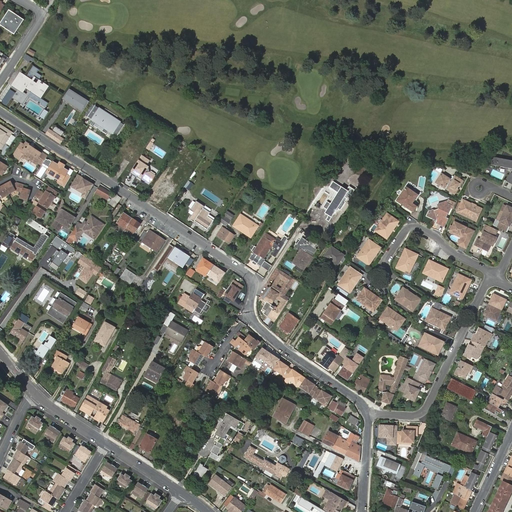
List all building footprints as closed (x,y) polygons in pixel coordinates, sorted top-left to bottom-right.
[(23,19),(11,11),(1,25),(13,33),(16,29),(23,19)] [(27,53),(23,58),(30,63),(34,59),(27,53)] [(34,66),(25,79),(19,75),(12,85),(18,89),(12,98),(23,105),(32,91),(41,98),(48,86),(39,80),(42,76),(37,73),(39,70),(34,66)] [(90,102),(69,89),(63,100),(83,113),(90,102)] [(125,126),(95,106),(88,117),(117,137),(125,126)] [(61,143),(66,134),(57,128),(58,126),(54,123),(46,134),(54,139),(61,143)] [(0,146),(1,147),(4,142),(10,133),(0,126),(0,146)] [(16,138),(16,137),(10,133),(4,142),(10,146),(16,138)] [(42,165),(47,156),(41,152),(41,153),(32,148),(32,149),(29,147),(30,146),(30,145),(26,142),(24,145),(22,143),(14,156),(20,160),(22,157),(24,154),(30,158),(29,159),(37,165),(38,163),(42,165)] [(150,161),(141,155),(131,171),(152,185),(157,176),(149,172),(149,167),(147,165),(150,161)] [(511,183),(511,158),(493,156),(492,164),(511,167),(511,171),(507,181),(511,183)] [(47,171),(59,179),(61,181),(60,183),(64,186),(70,177),(66,174),(68,171),(63,167),(59,164),(54,161),(47,171)] [(451,180),(452,179),(444,174),(438,182),(456,194),(465,181),(457,176),(454,180),(453,181),(451,180)] [(84,179),(77,175),(71,186),(83,194),(82,196),(86,198),(93,185),(83,179),(84,179)] [(168,199),(176,186),(162,178),(154,191),(168,199)] [(6,184),(4,185),(9,194),(16,190),(19,191),(21,184),(16,183),(13,185),(11,181),(8,183),(8,184),(6,184)] [(324,207),(335,215),(339,209),(341,211),(344,207),(344,208),(347,203),(346,203),(349,200),(350,200),(356,191),(351,187),(348,191),(335,182),(331,188),(341,195),(339,198),(337,196),(334,201),(336,202),(333,205),(327,201),(324,207)] [(21,184),(19,191),(22,192),(20,198),(29,200),(31,190),(29,189),(27,190),(26,189),(23,188),(24,185),(21,184)] [(9,194),(4,185),(0,187),(0,188),(0,198),(2,198),(9,195),(9,194)] [(106,191),(99,186),(96,191),(108,198),(111,193),(106,191)] [(407,187),(397,201),(403,205),(404,204),(407,206),(406,207),(414,212),(418,207),(413,204),(419,195),(407,187)] [(56,197),(48,192),(47,194),(45,194),(39,190),(37,194),(52,203),(56,197)] [(108,198),(96,191),(95,193),(107,200),(108,198)] [(48,209),(52,203),(37,194),(35,197),(41,201),(41,203),(40,204),(47,209),(48,209)] [(114,208),(121,198),(115,194),(108,204),(114,208)] [(201,225),(204,227),(207,230),(214,221),(208,216),(210,213),(203,208),(204,207),(196,201),(190,210),(193,213),(189,219),(194,222),(195,221),(201,225)] [(483,209),(467,201),(466,204),(462,202),(458,212),(462,214),(463,212),(478,219),(483,209)] [(440,218),(438,222),(441,223),(446,225),(449,219),(446,218),(452,206),(447,204),(447,203),(446,202),(438,204),(440,209),(435,210),(433,209),(430,211),(428,215),(436,219),(437,217),(440,218)] [(45,211),(47,209),(40,204),(38,207),(37,207),(36,209),(36,211),(34,211),(33,214),(42,219),(46,212),(45,211)] [(500,221),(497,227),(501,229),(504,223),(509,225),(511,219),(511,207),(505,204),(502,210),(505,211),(500,221)] [(62,210),(52,226),(55,228),(57,224),(60,226),(62,223),(69,227),(74,217),(62,210)] [(220,222),(226,226),(230,220),(230,221),(234,215),(227,211),(220,222)] [(477,221),(478,219),(463,212),(462,214),(477,221)] [(120,219),(117,223),(120,225),(117,230),(122,234),(126,228),(126,227),(132,218),(124,213),(120,219)] [(391,227),(394,228),(398,222),(387,214),(376,231),(380,233),(381,231),(385,233),(383,236),(387,238),(391,232),(389,230),(391,227)] [(14,221),(17,223),(20,219),(14,215),(9,223),(11,225),(14,221)] [(242,228),(252,235),(258,226),(241,215),(233,226),(241,231),(242,228)] [(79,230),(75,227),(74,228),(70,236),(66,242),(70,245),(74,239),(77,240),(83,231),(93,238),(102,225),(92,217),(87,224),(84,222),(82,225),(79,230)] [(42,234),(44,235),(45,234),(47,230),(29,218),(26,223),(42,234)] [(140,224),(132,218),(126,227),(134,232),(140,224)] [(461,232),(472,237),(475,231),(456,222),(453,228),(461,232)] [(479,238),(478,240),(490,246),(490,245),(491,245),(492,244),(493,245),(497,238),(495,237),(499,230),(487,224),(483,232),(484,232),(481,239),(479,238)] [(251,237),(252,235),(242,228),(241,231),(251,237)] [(466,248),(472,237),(461,232),(453,228),(452,230),(464,237),(460,245),(466,248)] [(220,237),(229,243),(234,235),(225,229),(220,237)] [(142,241),(157,252),(165,240),(149,230),(142,241)] [(464,237),(452,230),(451,232),(462,237),(459,244),(460,245),(464,237)] [(6,242),(11,245),(15,235),(10,233),(6,242)] [(254,246),(252,250),(251,250),(253,252),(248,259),(252,262),(252,263),(256,266),(257,265),(260,267),(262,265),(264,261),(265,259),(263,258),(271,246),(275,248),(273,251),(277,254),(288,238),(284,235),(281,240),(277,237),(275,239),(266,233),(257,247),(254,246)] [(35,258),(50,237),(45,234),(44,235),(42,234),(34,248),(17,237),(10,248),(19,254),(18,255),(22,258),(23,256),(31,262),(34,257),(35,258)] [(75,248),(57,235),(50,245),(60,251),(49,266),(56,271),(68,254),(65,252),(67,250),(72,253),(75,248)] [(303,238),(300,243),(307,248),(309,245),(310,243),(303,238)] [(373,253),(376,254),(380,248),(369,240),(358,257),(362,259),(363,257),(366,259),(365,262),(369,264),(373,258),(371,256),(373,253)] [(490,246),(478,240),(475,245),(488,252),(490,247),(489,246),(490,246)] [(307,248),(300,243),(297,248),(302,251),(294,262),(304,268),(316,250),(309,245),(307,248)] [(335,268),(344,255),(331,246),(324,256),(333,262),(331,265),(335,268)] [(188,260),(190,257),(185,254),(180,251),(177,249),(174,247),(167,257),(174,261),(174,260),(184,266),(188,260)] [(403,261),(400,260),(397,267),(409,273),(417,255),(406,249),(402,256),(405,257),(403,261)] [(102,268),(84,254),(78,262),(85,268),(79,276),(87,282),(93,274),(96,276),(102,268)] [(208,275),(214,265),(206,260),(203,258),(203,260),(197,267),(203,271),(205,273),(204,275),(203,277),(205,278),(208,275)] [(101,265),(103,267),(109,271),(112,267),(103,261),(101,265)] [(272,266),(264,261),(262,265),(269,270),(272,266)] [(436,266),(437,264),(430,261),(424,272),(442,281),(444,277),(441,276),(443,272),(446,273),(448,269),(441,266),(439,268),(436,266)] [(225,273),(214,265),(208,275),(219,282),(225,273)] [(126,268),(120,278),(123,280),(130,285),(136,275),(126,268)] [(195,272),(190,268),(186,273),(191,277),(195,272)] [(270,314),(277,318),(280,313),(289,300),(283,297),(284,295),(294,279),(277,268),(270,278),(275,282),(273,285),(272,284),(270,288),(272,289),(269,293),(266,291),(264,295),(265,296),(263,299),(264,300),(262,303),(262,304),(262,305),(263,305),(264,306),(262,309),(266,311),(264,314),(268,317),(270,314)] [(355,280),(357,282),(361,275),(351,268),(339,285),(343,287),(344,285),(348,287),(346,289),(350,292),(354,285),(352,284),(355,280)] [(465,286),(467,287),(471,280),(459,275),(450,293),(455,295),(456,292),(459,294),(458,296),(462,298),(466,291),(463,290),(465,286)] [(290,298),(300,283),(294,279),(284,295),(290,298)] [(232,284),(225,295),(232,300),(233,300),(235,297),(240,290),(232,284)] [(441,297),(445,288),(443,287),(442,290),(437,288),(434,294),(441,297)] [(399,301),(405,290),(404,288),(396,299),(399,301)] [(184,293),(178,303),(193,313),(195,310),(200,313),(202,310),(205,303),(201,300),(205,294),(196,289),(191,297),(184,293)] [(381,300),(375,295),(373,298),(370,295),(371,293),(365,289),(357,299),(374,311),(376,307),(374,305),(376,302),(378,304),(381,300)] [(410,293),(405,290),(399,301),(412,311),(415,307),(413,305),(415,302),(417,304),(420,300),(414,295),(412,298),(409,295),(410,293)] [(58,300),(56,299),(53,305),(55,306),(51,312),(58,317),(57,319),(63,323),(76,303),(62,294),(58,300)] [(348,301),(338,294),(337,296),(347,303),(348,301)] [(490,300),(489,304),(501,310),(506,300),(493,294),(491,298),(495,299),(494,302),(490,300)] [(94,299),(89,296),(86,302),(90,304),(94,299)] [(347,303),(337,296),(335,299),(334,298),(320,318),(331,325),(336,319),(338,318),(341,314),(340,313),(345,306),(347,303)] [(90,306),(84,302),(80,309),(86,313),(90,306)] [(210,306),(205,303),(202,310),(206,312),(210,306)] [(501,310),(489,304),(487,309),(490,310),(489,313),(485,311),(484,315),(497,321),(501,310)] [(53,305),(48,313),(57,319),(58,317),(51,312),(55,306),(53,305)] [(380,319),(387,323),(397,330),(399,326),(397,325),(399,322),(402,323),(404,319),(398,315),(396,317),(393,315),(394,312),(393,312),(388,308),(380,319)] [(438,315),(439,313),(432,309),(426,321),(444,330),(446,326),(444,324),(445,321),(448,322),(450,318),(443,314),(442,317),(438,315)] [(175,314),(171,312),(167,319),(164,324),(161,330),(182,342),(188,331),(171,321),(175,314)] [(277,325),(290,334),(299,320),(286,312),(277,325)] [(20,313),(17,319),(18,320),(25,324),(25,323),(27,324),(30,319),(20,313)] [(76,321),(73,326),(84,333),(87,328),(89,329),(92,324),(78,316),(76,321)] [(25,324),(18,320),(12,330),(10,333),(20,339),(18,342),(22,344),(29,333),(22,328),(25,324)] [(372,320),(367,327),(373,331),(377,324),(373,321),(372,320)] [(95,341),(104,346),(115,328),(105,322),(95,341)] [(84,333),(73,326),(72,327),(86,335),(86,334),(89,329),(87,328),(84,333)] [(484,346),(484,347),(488,340),(489,341),(492,334),(478,327),(476,331),(475,333),(474,333),(470,340),(472,341),(484,346)] [(443,342),(436,339),(435,341),(431,340),(432,337),(425,334),(420,346),(437,354),(439,350),(437,349),(439,345),(441,346),(443,342)] [(40,356),(44,358),(50,349),(51,349),(57,340),(50,335),(44,345),(42,344),(37,351),(35,349),(33,353),(37,356),(36,358),(38,360),(40,356)] [(254,350),(256,347),(259,343),(257,341),(249,335),(248,337),(248,338),(247,339),(246,338),(244,341),(251,347),(252,348),(254,350)] [(245,355),(249,350),(251,347),(244,341),(242,340),(241,339),(237,343),(236,342),(233,339),(232,340),(230,342),(236,347),(239,344),(241,346),(239,349),(245,355)] [(204,356),(208,358),(214,347),(205,342),(203,346),(199,346),(197,351),(204,356)] [(478,358),(483,348),(472,342),(470,344),(468,343),(466,348),(467,349),(466,351),(465,350),(462,355),(469,358),(470,356),(475,359),(478,358)] [(328,367),(335,371),(343,360),(338,356),(337,355),(337,356),(331,351),(331,350),(326,346),(321,354),(325,357),(320,363),(327,369),(328,367)] [(271,353),(262,347),(255,357),(260,360),(261,358),(265,361),(271,353)] [(344,347),(338,356),(343,360),(350,351),(344,347)] [(204,356),(197,351),(193,349),(190,355),(190,359),(189,361),(198,366),(199,363),(201,361),(200,360),(201,359),(202,360),(204,356)] [(65,366),(67,367),(70,363),(65,361),(68,357),(63,354),(57,351),(57,350),(54,355),(58,357),(53,367),(58,370),(58,371),(62,373),(65,368),(64,368),(65,366)] [(241,369),(246,362),(247,359),(243,357),(233,351),(230,355),(231,355),(230,357),(229,357),(227,361),(241,369)] [(279,359),(271,353),(265,361),(274,367),(279,359)] [(111,354),(106,361),(113,365),(117,357),(111,354)] [(357,354),(352,361),(357,365),(362,357),(357,354)] [(403,359),(400,357),(397,364),(397,365),(396,369),(396,371),(394,375),(395,377),(394,378),(392,378),(390,376),(383,376),(381,377),(381,381),(379,381),(379,384),(380,385),(380,389),(386,392),(383,400),(391,403),(392,400),(402,375),(408,361),(403,359)] [(85,371),(89,365),(79,359),(76,365),(85,371)] [(348,379),(357,365),(352,361),(349,359),(339,374),(348,379)] [(431,368),(432,369),(435,364),(424,359),(417,375),(416,374),(414,378),(424,383),(426,379),(427,379),(430,375),(428,374),(431,368)] [(102,369),(106,372),(101,382),(116,390),(122,380),(109,373),(113,365),(106,361),(102,369)] [(289,367),(279,361),(273,369),(286,378),(292,370),(288,368),(289,367)] [(165,369),(153,362),(146,374),(158,381),(165,369)] [(469,374),(472,367),(462,362),(461,364),(459,364),(454,374),(464,379),(467,373),(469,374)] [(199,373),(187,366),(184,371),(186,374),(183,379),(184,379),(181,383),(186,386),(187,386),(191,389),(194,385),(192,384),(199,373)] [(499,380),(504,371),(501,369),(496,378),(499,380)] [(214,376),(212,379),(212,381),(221,386),(222,387),(225,381),(227,380),(230,375),(221,370),(216,378),(214,376)] [(299,387),(305,378),(296,372),(295,373),(292,370),(286,378),(284,381),(288,383),(289,380),(299,387)] [(509,386),(511,387),(511,372),(509,375),(508,375),(502,385),(507,388),(509,386)] [(354,386),(364,392),(370,380),(363,376),(361,381),(358,379),(354,386)] [(315,385),(305,378),(299,387),(313,396),(318,388),(314,386),(315,385)] [(417,389),(420,384),(408,378),(404,387),(407,388),(405,393),(404,395),(405,397),(407,398),(411,399),(413,400),(415,399),(419,392),(417,389)] [(475,391),(452,379),(447,388),(471,400),(476,391),(475,391)] [(217,392),(221,386),(212,381),(205,391),(214,396),(215,394),(217,392)] [(508,400),(511,393),(511,387),(509,386),(507,388),(502,385),(501,388),(501,386),(498,384),(492,393),(502,399),(503,397),(508,400)] [(332,397),(318,388),(313,396),(312,397),(327,405),(332,397)] [(144,398),(146,392),(138,389),(135,394),(144,398)] [(70,393),(66,391),(61,400),(75,407),(79,399),(72,395),(73,393),(71,391),(70,393)] [(486,396),(476,391),(474,395),(484,400),(486,396)] [(492,393),(487,401),(498,408),(501,404),(506,404),(508,400),(503,397),(502,399),(492,393)] [(108,407),(87,395),(80,409),(86,413),(85,413),(90,416),(94,409),(98,411),(94,418),(99,422),(100,421),(103,423),(110,411),(107,409),(108,407)] [(274,416),(286,422),(295,405),(283,399),(274,416)] [(500,413),(502,410),(498,408),(487,401),(485,400),(483,403),(486,404),(483,409),(493,415),(496,411),(500,413)] [(333,401),(328,408),(331,409),(336,412),(341,415),(345,408),(333,401)] [(441,416),(450,420),(456,407),(447,403),(441,416)] [(222,411),(213,427),(217,430),(219,431),(217,435),(221,437),(216,446),(221,449),(229,435),(227,434),(231,428),(238,432),(240,430),(243,423),(222,411)] [(138,431),(140,427),(141,425),(123,414),(117,424),(134,433),(135,430),(138,431)] [(351,415),(347,421),(356,426),(358,423),(359,420),(351,415)] [(28,424),(35,429),(35,430),(38,432),(43,424),(40,422),(41,420),(37,417),(36,419),(33,417),(28,424)] [(311,424),(304,420),(298,430),(305,434),(311,424)] [(483,434),(488,436),(490,432),(492,427),(477,420),(474,425),(485,430),(483,434)] [(315,426),(311,424),(305,434),(309,436),(315,426)] [(387,445),(397,446),(397,444),(397,443),(397,432),(398,428),(393,428),(393,427),(389,427),(389,426),(379,425),(379,437),(387,438),(387,440),(387,445)] [(52,429),(50,427),(45,434),(48,436),(47,437),(54,442),(61,433),(57,430),(56,431),(55,430),(56,429),(53,427),(52,429)] [(142,431),(143,429),(140,427),(138,431),(136,436),(132,443),(129,447),(132,449),(142,431)] [(402,442),(411,443),(413,443),(414,435),(417,435),(417,427),(409,427),(409,431),(407,431),(402,431),(402,433),(397,432),(397,443),(402,443),(402,442)] [(322,443),(332,448),(336,438),(337,436),(328,431),(322,443)] [(234,440),(240,443),(243,437),(240,435),(241,434),(238,432),(234,440)] [(483,447),(473,467),(481,471),(491,450),(498,436),(490,432),(488,436),(483,447)] [(464,446),(462,449),(471,453),(476,442),(458,433),(454,442),(464,446)] [(146,450),(150,452),(157,440),(155,438),(149,435),(147,434),(140,446),(144,449),(146,450)] [(332,448),(346,454),(351,444),(349,443),(340,439),(341,437),(337,436),(336,438),(332,448)] [(60,445),(67,450),(70,452),(75,444),(72,442),(74,440),(69,437),(68,439),(65,438),(60,445)] [(19,444),(16,449),(18,450),(24,454),(29,446),(31,443),(24,439),(22,442),(20,445),(19,444)] [(359,461),(360,446),(351,442),(351,443),(351,444),(346,454),(359,461)] [(216,446),(214,445),(210,452),(211,452),(209,457),(216,461),(219,456),(218,455),(221,449),(216,446)] [(283,471),(287,473),(289,469),(277,462),(275,465),(264,459),(263,461),(253,454),(256,449),(250,446),(244,457),(279,478),(281,473),(283,471)] [(83,449),(80,447),(75,454),(78,456),(78,457),(85,462),(92,452),(88,450),(87,451),(86,451),(87,449),(84,447),(83,449)] [(14,458),(22,464),(23,464),(28,457),(24,454),(18,450),(16,453),(16,454),(16,455),(15,454),(13,457),(14,458)] [(325,464),(324,465),(337,472),(338,468),(343,459),(331,452),(327,459),(325,464)] [(300,459),(297,466),(299,468),(305,456),(307,457),(309,455),(304,453),(300,459)] [(395,463),(397,457),(396,457),(385,454),(383,461),(381,460),(381,461),(381,462),(381,463),(381,464),(381,465),(381,467),(381,469),(381,471),(382,472),(382,473),(391,469),(396,471),(399,464),(395,463)] [(419,462),(413,475),(420,477),(425,465),(439,471),(432,486),(438,489),(443,476),(441,475),(443,470),(449,473),(452,466),(426,455),(424,462),(422,461),(422,463),(419,462)] [(9,465),(7,469),(9,470),(16,475),(21,467),(20,467),(22,464),(14,458),(12,461),(10,464),(11,465),(10,466),(9,465)] [(112,465),(111,467),(110,466),(111,465),(107,462),(101,472),(108,477),(109,476),(112,478),(117,470),(114,468),(115,467),(112,465)] [(313,476),(317,478),(324,465),(320,463),(313,476)] [(203,465),(200,464),(196,471),(195,470),(193,475),(196,477),(197,475),(203,479),(208,469),(202,466),(203,465)] [(76,470),(69,465),(67,468),(62,476),(69,480),(70,481),(73,477),(72,476),(74,473),(76,470)] [(16,475),(9,470),(7,473),(8,474),(7,475),(6,474),(4,478),(15,485),(20,477),(16,475)] [(349,479),(351,474),(344,471),(341,470),(339,473),(339,474),(338,473),(335,478),(339,480),(337,484),(348,489),(352,480),(349,479)] [(468,480),(465,487),(472,491),(479,475),(471,472),(468,480)] [(69,480),(62,476),(58,473),(53,481),(57,483),(64,488),(66,485),(65,484),(66,483),(67,484),(69,480)] [(127,489),(132,481),(129,479),(130,477),(126,474),(125,476),(121,474),(117,481),(120,483),(119,484),(127,489)] [(216,474),(208,483),(225,496),(232,487),(231,486),(234,484),(229,480),(228,481),(224,479),(223,480),(216,474)] [(511,485),(511,482),(511,476),(505,474),(502,481),(503,481),(511,485)] [(465,487),(468,480),(464,478),(461,484),(457,483),(452,493),(455,494),(456,495),(461,485),(465,487)] [(501,511),(511,489),(511,485),(503,481),(488,511),(501,511)] [(105,486),(99,482),(97,485),(95,488),(94,487),(91,492),(92,493),(99,497),(104,490),(105,486)] [(141,486),(141,485),(138,482),(131,492),(139,497),(140,496),(143,498),(148,491),(145,489),(146,487),(143,485),(142,487),(141,486)] [(57,499),(58,499),(61,496),(60,495),(61,494),(62,495),(63,492),(62,491),(64,488),(57,483),(55,486),(54,486),(49,493),(57,499)] [(267,490),(265,493),(281,503),(286,495),(270,484),(267,490)] [(472,491),(465,487),(461,485),(456,495),(455,494),(451,503),(457,506),(463,509),(467,500),(472,491)] [(395,496),(396,491),(393,490),(393,491),(387,489),(383,503),(395,507),(399,498),(395,496)] [(346,501),(327,490),(325,493),(326,497),(330,499),(324,509),(328,511),(329,511),(339,511),(342,507),(341,506),(342,504),(343,505),(346,501)] [(49,493),(46,491),(41,499),(45,502),(42,507),(46,509),(49,504),(52,506),(54,503),(53,502),(54,501),(55,502),(57,499),(49,493)] [(12,500),(0,493),(0,505),(7,510),(12,500)] [(94,505),(97,507),(102,499),(99,497),(92,493),(89,496),(90,496),(90,497),(89,497),(86,500),(94,505)] [(150,503),(157,508),(162,500),(159,498),(160,496),(156,494),(155,496),(152,494),(147,501),(150,503)] [(231,494),(223,504),(227,507),(235,497),(231,494)] [(328,511),(324,509),(302,495),(298,502),(310,509),(313,505),(322,510),(321,511),(328,511)] [(235,497),(227,507),(232,511),(240,511),(245,506),(235,497)] [(404,499),(399,498),(395,507),(393,511),(408,511),(409,510),(401,507),(404,499)] [(29,505),(20,500),(17,505),(21,508),(26,510),(29,505)] [(80,506),(78,510),(81,511),(91,511),(93,509),(92,508),(94,505),(86,500),(85,503),(84,502),(83,502),(81,504),(81,505),(82,506),(82,507),(80,506)] [(408,511),(414,511),(415,510),(420,511),(423,511),(425,506),(412,501),(409,508),(413,509),(411,511),(408,511)] [(444,511),(448,505),(443,503),(439,511),(444,511)]
